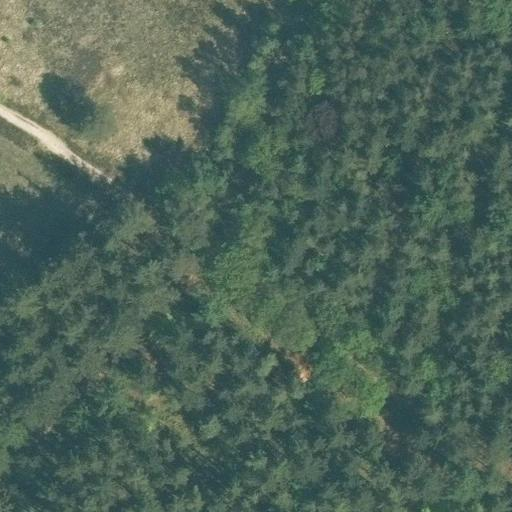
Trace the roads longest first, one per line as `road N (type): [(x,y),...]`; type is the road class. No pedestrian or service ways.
road 1 (track): [(204,265),(0,476)]
road 2 (track): [(204,265),(304,0)]
